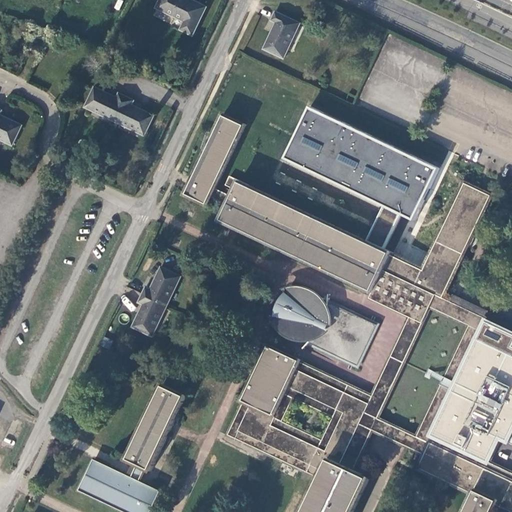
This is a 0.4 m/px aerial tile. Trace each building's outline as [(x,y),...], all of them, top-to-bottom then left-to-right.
[(205,7),(190,0),(158,0),(154,8),(182,22),(178,30),(190,36),(205,7)] [(300,24),(276,13),(271,22),(277,25),(264,50),(283,58),(300,24)] [(86,106),(147,136),(156,116),(134,105),(136,101),(121,93),(118,98),(97,87),(86,106)] [(0,137),(17,145),(26,125),(4,113),(6,109),(0,106),(0,137)] [(240,425),(232,442),(317,483),(302,511),(354,511),(372,476),(356,467),(375,429),(423,453),(418,465),(474,492),(464,511),(494,511),(499,503),(511,509),(511,466),(493,457),(503,435),(510,439),(511,435),(511,346),(484,333),(491,319),(449,297),(497,194),(468,180),(426,267),(393,251),(394,250),(244,178),(237,191),(218,182),(246,124),(222,113),(184,194),(206,205),(212,196),(231,205),(223,222),(366,290),(362,298),(410,322),(372,399),(267,349),(240,406),(247,409),(240,425)] [(181,276),(161,268),(150,289),(145,287),(137,303),(142,306),(131,328),(151,337),(181,276)] [(356,368),(374,330),(326,305),(325,309),(318,308),(319,298),(311,297),(302,296),(293,301),(292,298),(286,302),(279,312),(280,312),(278,318),(282,319),(286,331),(300,342),(306,336),(310,338),(308,342),(306,345),(356,368)] [(168,374),(159,394),(181,405),(190,385),(168,374)] [(181,405),(159,394),(133,448),(139,452),(150,457),(154,459),(181,405)] [(247,409),(240,406),(225,439),(232,442),(247,409)] [(145,470),(133,464),(100,449),(85,481),(152,511),(166,479),(145,470)] [(150,457),(139,452),(133,464),(145,470),(150,457)]
